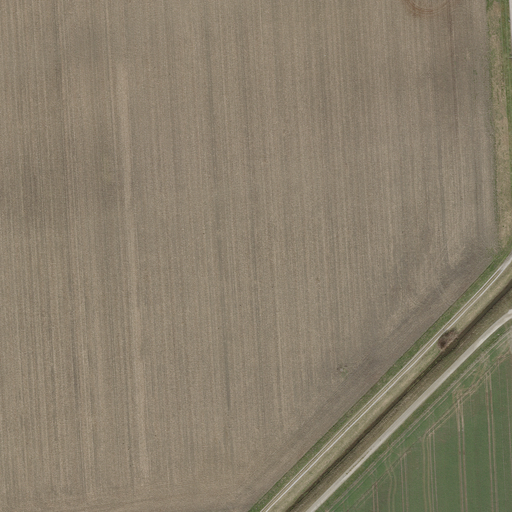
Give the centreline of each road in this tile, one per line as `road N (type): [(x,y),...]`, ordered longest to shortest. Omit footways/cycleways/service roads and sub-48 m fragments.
road 1 (track): [(263,511),(511,257)]
road 2 (track): [(307,511),(511,314)]
